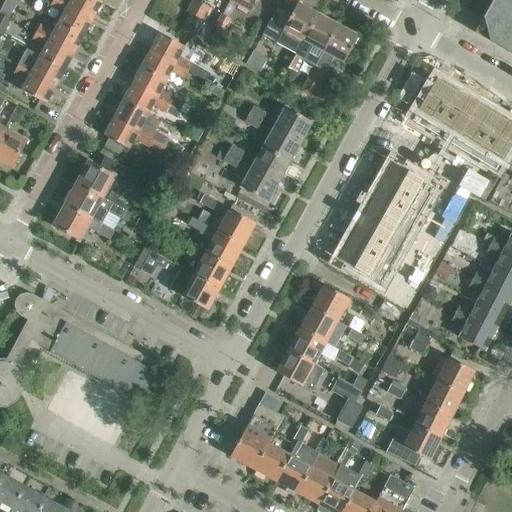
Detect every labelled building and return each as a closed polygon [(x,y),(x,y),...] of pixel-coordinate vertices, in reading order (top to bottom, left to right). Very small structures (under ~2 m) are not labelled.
[(54,0),(51,6),(64,13),(59,23),(84,36),(93,20),(56,0),(54,0)] [(56,0),(93,20),(102,2),(98,0),(56,0)] [(194,0),(193,0),(186,12),(195,17),(202,4),(194,0)] [(251,13),(258,0),(230,0),(230,1),(251,13)] [(511,0),(493,0),(483,18),(490,42),(511,54),(511,0)] [(16,7),(7,2),(1,13),(9,18),(16,7)] [(204,22),(211,9),(202,4),(195,17),(204,22)] [(298,55),(305,42),(319,16),(298,4),(291,16),(277,9),(263,36),(298,55)] [(0,13),(0,34),(3,36),(11,20),(0,13)] [(221,14),(214,27),(224,33),(231,19),(221,14)] [(298,56),(297,56),(304,60),(317,67),(339,26),(319,16),(305,42),(298,55),(298,56)] [(53,32),(41,25),(37,33),(75,53),(84,36),(59,23),(53,32)] [(339,26),(317,67),(319,68),(330,74),(337,60),(344,64),(359,37),(339,26)] [(33,40),(46,47),(40,57),(65,70),(75,53),(37,33),(33,40)] [(191,64),(179,58),(184,48),(159,34),(150,51),(187,72),(191,64)] [(171,71),(184,78),(187,72),(150,51),(141,68),(166,82),(171,71)] [(268,59),(254,51),(246,65),(260,73),(268,59)] [(296,55),(288,68),(297,73),(304,60),(297,56),(298,56),(296,55)] [(35,66),(22,59),(18,66),(56,87),(65,70),(40,57),(35,66)] [(191,64),(187,72),(199,78),(206,82),(210,74),(203,70),(191,64)] [(27,80),(22,91),(47,104),(56,87),(18,66),(14,73),(27,80)] [(173,98),(160,92),(166,82),(141,68),(132,85),(169,105),(173,98)] [(305,94),(323,103),(329,92),(322,88),(329,75),(319,69),(305,94)] [(436,79),(411,121),(454,147),(479,104),(436,79)] [(153,106),(165,112),(167,109),(169,105),(132,85),(123,102),(147,116),(153,106)] [(214,86),(210,93),(220,99),(224,91),(214,86)] [(173,98),(169,105),(180,111),(184,104),(173,98)] [(155,131),(143,124),(147,116),(123,102),(113,119),(151,139),(154,132),(155,131)] [(511,124),(479,104),(454,147),(496,172),(511,145),(511,124)] [(167,109),(165,112),(177,119),(181,112),(180,111),(169,105),(167,109)] [(267,113),(254,106),(249,115),(262,122),(267,113)] [(18,107),(10,120),(19,125),(27,112),(18,107)] [(311,123),(285,108),(274,128),(300,143),(311,123)] [(245,123),(257,130),(262,122),(249,115),(245,123)] [(107,138),(102,147),(122,158),(127,149),(129,150),(134,141),(146,148),(147,147),(151,139),(113,119),(104,136),(107,138)] [(263,148),(289,162),(300,143),(274,128),(263,148)] [(26,142),(5,130),(0,138),(0,159),(12,166),(26,142)] [(154,132),(151,139),(165,147),(168,140),(154,132)] [(151,139),(147,147),(160,154),(165,147),(151,139)] [(245,152),(232,145),(227,154),(240,161),(245,152)] [(407,146),(402,156),(409,160),(414,150),(407,146)] [(289,162),(263,148),(252,168),(278,182),(289,162)] [(414,150),(409,160),(415,164),(421,154),(414,150)] [(223,162),(236,169),(240,161),(227,154),(223,162)] [(421,154),(415,164),(422,168),(428,158),(421,154)] [(89,163),(77,184),(103,198),(103,197),(115,203),(132,172),(112,161),(105,157),(99,168),(89,163)] [(428,158),(422,168),(429,172),(435,161),(428,158)] [(393,163),(366,212),(409,236),(436,187),(393,163)] [(241,188),(267,202),(278,182),(252,168),(241,188)] [(449,169),(443,180),(450,184),(456,173),(449,169)] [(456,173),(450,184),(457,188),(463,177),(456,173)] [(463,177),(457,188),(464,192),(470,181),(463,177)] [(470,181),(464,192),(471,195),(477,185),(470,181)] [(103,224),(109,213),(121,219),(126,210),(115,203),(103,197),(103,198),(77,184),(66,205),(91,219),(92,218),(103,224)] [(200,204),(213,211),(217,203),(204,196),(200,204)] [(79,241),(86,227),(110,240),(115,231),(103,224),(92,218),(91,219),(66,205),(54,227),(79,241)] [(448,209),(444,215),(455,221),(459,214),(448,209)] [(223,222),(217,232),(243,247),(255,224),(229,210),(223,222)] [(203,211),(198,222),(217,232),(223,222),(203,211)] [(366,212),(338,260),(381,284),(409,236),(366,212)] [(444,215),(440,222),(451,228),(455,221),(444,215)] [(243,247),(217,232),(198,222),(191,218),(188,226),(200,232),(199,234),(212,241),(205,253),(231,268),(243,247)] [(440,222),(436,229),(447,235),(451,228),(440,222)] [(436,229),(433,236),(443,242),(447,235),(436,229)] [(459,230),(453,240),(463,245),(469,235),(460,230),(459,230)] [(511,234),(507,245),(494,238),(490,245),(511,256),(511,234)] [(487,235),(483,242),(490,245),(494,238),(487,235)] [(180,239),(176,247),(188,253),(192,246),(180,239)] [(487,253),(500,259),(495,269),(511,277),(511,256),(490,245),(487,253)] [(450,246),(445,256),(452,260),(457,250),(450,246)] [(151,251),(141,270),(151,276),(157,265),(164,268),(168,261),(151,251)] [(231,268),(205,253),(193,275),(219,289),(231,268)] [(422,256),(418,263),(428,269),(432,262),(422,256)] [(418,263),(414,270),(424,276),(428,269),(418,263)] [(441,263),(435,273),(444,278),(449,267),(441,263)] [(183,269),(170,291),(207,311),(219,289),(193,275),(183,269)] [(490,279),(477,272),(473,280),(511,299),(511,298),(511,277),(495,269),(490,279)] [(414,270),(410,277),(420,283),(424,276),(414,270)] [(410,277),(406,284),(416,290),(420,283),(410,277)] [(469,287),(482,294),(477,304),(503,316),(511,299),(473,280),(469,287)] [(432,302),(436,296),(434,289),(427,285),(422,296),(432,302)] [(350,301),(324,287),(313,306),(338,320),(350,301)] [(16,367),(28,344),(30,341),(140,401),(152,378),(159,382),(166,369),(32,296),(29,295),(27,295),(25,295),(23,296),(20,297),(18,299),(17,300),(16,302),(16,303),(15,304),(15,305),(15,307),(15,308),(15,310),(16,311),(16,312),(17,313),(18,314),(19,315),(21,317),(28,321),(7,360),(0,360),(0,364),(0,363),(0,408),(6,408),(16,402),(22,392),(18,375),(20,373),(16,367)] [(379,311),(397,320),(402,310),(385,301),(379,311)] [(472,313),(459,307),(456,314),(494,334),(503,316),(477,304),(472,313)] [(301,329),(326,343),(338,320),(313,306),(301,329)] [(377,316),(364,309),(359,316),(373,324),(377,316)] [(425,318),(414,311),(408,323),(419,329),(425,318)] [(460,338),(485,351),(494,334),(456,314),(452,321),(465,328),(460,338)] [(362,344),(366,336),(353,328),(348,336),(362,344)] [(289,350),(314,364),(326,343),(301,329),(289,350)] [(418,333),(414,340),(428,347),(431,340),(418,333)] [(414,340),(410,349),(423,356),(428,347),(414,340)] [(289,350),(276,373),(301,387),(312,393),(325,370),(314,364),(289,350)] [(336,358),(350,366),(354,358),(340,350),(336,358)] [(400,362),(389,356),(382,371),(393,376),(400,362)] [(475,371),(449,358),(438,380),(464,393),(475,371)] [(358,376),(352,387),(362,392),(367,381),(358,376)] [(464,393),(438,380),(427,402),(453,415),(464,393)] [(355,404),(361,392),(349,385),(343,397),(355,404)] [(392,385),(387,393),(401,400),(405,391),(392,385)] [(266,393),(259,405),(276,415),(283,402),(266,393)] [(361,408),(348,401),(337,421),(350,428),(361,408)] [(453,415),(427,402),(415,424),(441,438),(453,415)] [(276,415),(259,405),(246,428),(271,441),(283,418),(276,415)] [(394,413),(381,407),(376,416),(389,422),(394,413)] [(394,442),(389,452),(417,466),(421,456),(430,461),(441,438),(415,424),(404,447),(394,442)] [(293,439),(301,443),(309,430),(301,425),(293,439)] [(253,469),(267,444),(268,445),(271,441),(246,428),(230,457),(253,469)] [(323,455),(331,442),(322,437),(315,451),(323,455)] [(275,481),(289,456),(268,445),(267,444),(253,469),(275,481)] [(344,449),(337,463),(341,465),(345,467),(352,454),(344,449)] [(297,493),(311,468),(289,456),(275,481),(297,493)] [(367,479),(374,466),(366,461),(358,475),(363,477),(367,479)] [(320,506),(318,510),(321,511),(343,511),(354,492),(363,477),(358,475),(345,467),(341,465),(333,480),(319,505),(320,506)] [(319,505),(333,480),(311,468),(297,493),(319,505)] [(401,511),(414,489),(390,476),(377,499),(400,511),(401,511)] [(0,507),(2,504),(14,510),(26,488),(6,477),(0,487),(0,507)] [(40,511),(47,499),(26,488),(14,510),(12,511),(40,511)] [(354,492),(343,511),(372,511),(376,504),(375,504),(354,492)] [(67,511),(68,511),(47,499),(40,511),(67,511)] [(376,504),(372,511),(400,511),(377,499),(375,504),(376,504)]
